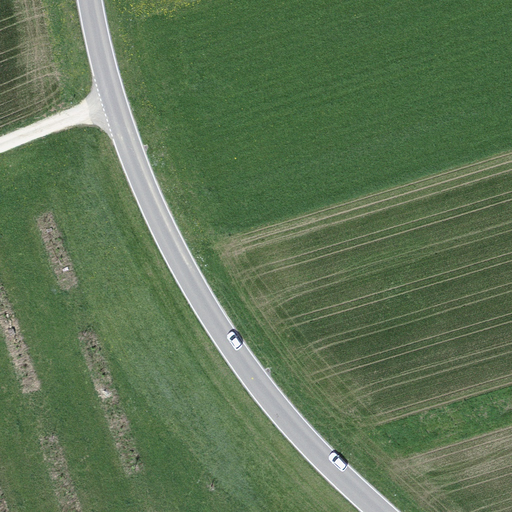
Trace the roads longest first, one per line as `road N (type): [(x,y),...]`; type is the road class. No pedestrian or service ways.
road 1 (tertiary): [(90,0),(133,158),(190,279),(273,403),(382,511)]
road 2 (track): [(0,146),(112,99)]
